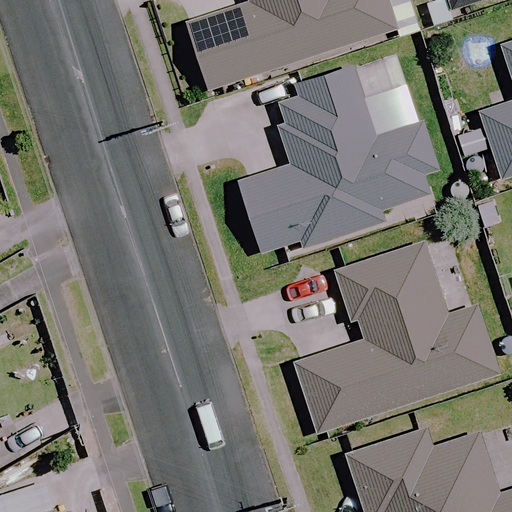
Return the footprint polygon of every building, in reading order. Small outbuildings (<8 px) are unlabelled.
[(245,0),(248,6),(186,27),(210,94),(400,27),(390,0),(245,0)] [(448,0),(455,18),(504,0),(448,0)] [(511,46),(499,51),(511,90),(511,102),(476,115),(499,183),(511,178),(511,46)] [(370,136),(350,73),(265,100),(289,176),(243,191),(266,265),(392,224),(388,209),(434,195),(411,123),(370,136)] [(444,320),(421,247),(333,275),(356,347),(293,367),(316,439),(499,381),(476,310),(444,320)] [(433,450),(427,431),(344,459),(362,511),(511,511),(511,492),(498,498),(477,436),(433,450)]
